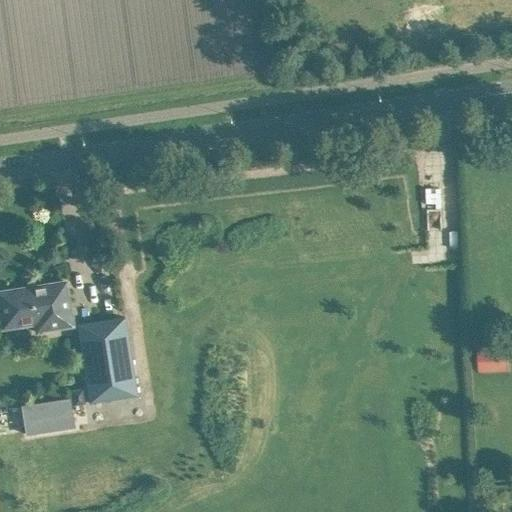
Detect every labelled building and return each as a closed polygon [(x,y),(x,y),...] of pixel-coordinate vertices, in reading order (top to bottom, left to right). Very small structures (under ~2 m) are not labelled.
[(30,287),(0,291),(0,315),(2,329),(35,324),(36,332),(72,326),(65,282),(46,285),(44,285),(43,286),(42,287),(41,288),(41,289),(40,290),(40,291),(31,292),(30,287)] [(77,325),(89,403),(137,395),(124,317),(77,325)] [(511,362),(511,350),(492,351),(492,363),(511,362)] [(71,390),(74,405),(86,403),(84,387),(71,390)] [(70,396),(21,404),(25,434),(75,426),(70,396)]
